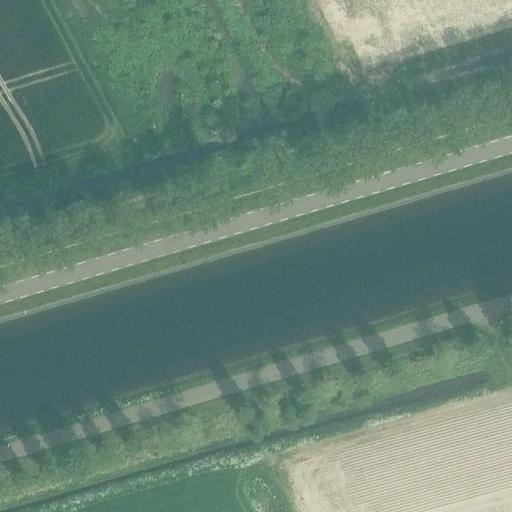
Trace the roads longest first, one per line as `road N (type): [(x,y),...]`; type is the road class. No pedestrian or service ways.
road 1 (unclassified): [(0,454),(511,300)]
road 2 (unclassified): [(0,296),(511,146)]
